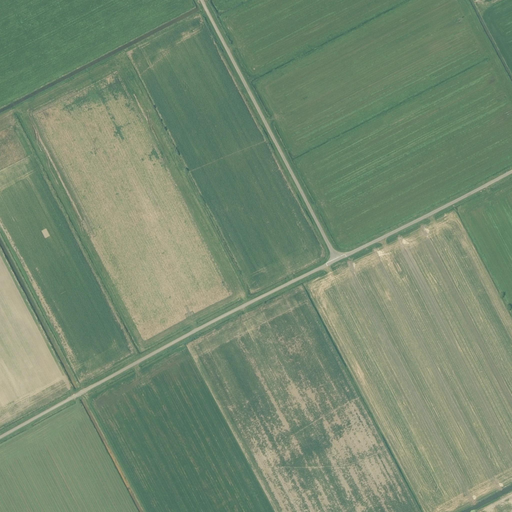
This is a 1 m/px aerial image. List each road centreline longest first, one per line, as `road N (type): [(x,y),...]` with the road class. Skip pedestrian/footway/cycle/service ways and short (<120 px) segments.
road 1 (unclassified): [(0,439),(338,259)]
road 2 (unclassified): [(338,259),(201,0)]
road 3 (unclassified): [(338,259),(511,171)]
